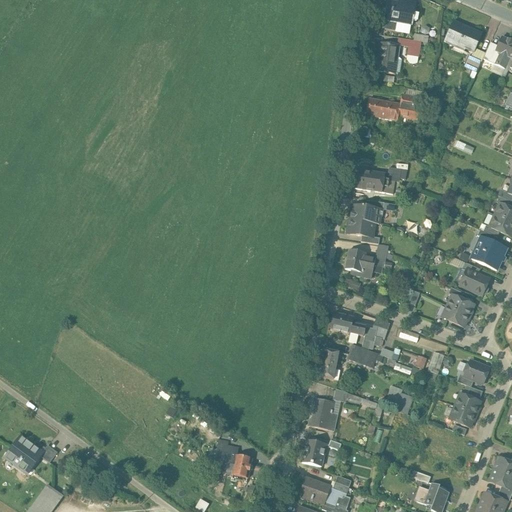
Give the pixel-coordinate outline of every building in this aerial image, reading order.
[(417,1),(410,0),(405,0),(404,7),(415,9),(417,1)] [(404,7),(387,4),(383,28),(395,31),(396,23),(412,26),(415,9),(404,7)] [(481,35),(454,23),(445,44),(446,44),(447,40),(465,48),(465,49),(473,53),(481,35)] [(428,38),(414,36),(413,42),(421,43),(427,44),(428,38)] [(511,42),(502,38),(498,47),(495,52),(499,54),(493,65),(505,70),(510,59),(511,60),(511,42)] [(409,41),(398,39),(397,46),(398,46),(408,48),(409,41)] [(413,42),(409,41),(408,48),(407,56),(419,58),(421,43),(413,42)] [(390,45),(381,44),(376,72),(395,75),(395,74),(394,74),(398,46),(397,46),(390,45)] [(490,44),(485,55),(483,60),(490,64),(495,52),(498,47),(490,44)] [(495,52),(490,64),(493,65),(499,54),(495,52)] [(481,63),(468,57),(463,68),(477,74),(481,63)] [(423,93),(409,90),(407,97),(422,100),(423,93)] [(400,106),(369,100),(369,101),(366,116),(366,117),(397,123),(398,118),(417,122),(419,114),(422,100),(407,97),(403,96),(403,95),(402,95),(400,106)] [(401,171),(389,169),(387,178),(399,179),(401,171)] [(385,175),(357,170),(354,189),(381,194),(384,181),(385,175)] [(395,183),(384,181),(381,194),(393,195),(395,183)] [(508,194),(500,190),(497,197),(499,198),(511,203),(511,200),(511,196),(507,194),(508,194)] [(511,203),(499,198),(497,204),(500,205),(510,209),(511,205),(511,203)] [(384,204),(369,202),(368,208),(383,210),(384,204)] [(511,210),(510,209),(500,205),(495,216),(511,224),(511,210)] [(368,208),(351,206),(349,220),(375,224),(375,225),(379,225),(380,219),(382,218),(383,210),(368,208)] [(511,237),(511,224),(495,216),(489,228),(500,233),(511,238),(511,237)] [(375,224),(349,220),(347,235),(362,237),(373,239),(373,238),(375,225),(375,224)] [(489,228),(486,226),(483,232),(495,238),(497,238),(500,233),(489,228)] [(495,238),(483,232),(480,231),(478,237),(480,238),(480,236),(493,242),(495,238)] [(493,242),(480,236),(480,238),(470,260),(498,273),(509,249),(493,242)] [(373,239),(362,237),(361,243),(378,246),(379,246),(380,239),(373,238),(373,239)] [(379,246),(378,246),(375,260),(376,260),(385,262),(386,260),(391,261),(393,257),(387,254),(388,247),(379,246)] [(366,255),(349,251),(347,260),(374,267),(376,260),(375,260),(368,258),(368,256),(366,255)] [(374,267),(347,260),(345,270),(351,272),(362,274),(361,277),(371,280),(373,273),(374,267)] [(374,267),(384,269),(385,263),(385,262),(376,260),(374,267)] [(463,269),(466,271),(467,269),(479,274),(481,271),(465,264),(463,269)] [(382,275),(384,269),(374,267),(373,273),(382,275)] [(479,274),(467,269),(466,271),(458,288),(482,299),(491,280),(479,274)] [(343,278),(341,285),(358,292),(361,285),(343,278)] [(464,295),(451,289),(448,295),(452,296),(461,300),(464,295)] [(413,292),(409,304),(415,307),(420,294),(413,292)] [(461,300),(452,296),(447,307),(469,317),(474,306),(461,300)] [(469,317),(447,307),(442,319),(464,329),(469,317)] [(353,318),(334,314),(331,330),(350,335),(350,334),(363,337),(365,328),(352,325),(353,318)] [(373,326),(388,331),(390,325),(376,320),(373,326)] [(373,326),(372,330),(377,331),(376,335),(377,335),(376,336),(379,337),(378,339),(380,339),(384,341),(388,331),(373,326)] [(367,328),(364,341),(369,342),(372,330),(367,328)] [(403,330),(400,338),(417,344),(420,336),(403,330)] [(364,341),(362,349),(365,350),(368,351),(370,342),(369,342),(364,341)] [(362,349),(352,346),(347,360),(359,365),(362,357),(365,350),(362,349)] [(394,354),(392,360),(397,362),(401,351),(396,349),(394,354)] [(362,357),(375,361),(378,355),(368,351),(365,350),(362,357)] [(381,356),(387,358),(392,360),(394,354),(383,350),(381,356)] [(339,354),(325,351),(320,378),(338,382),(340,372),(336,371),(339,354)] [(444,357),(434,353),(428,372),(437,376),(444,357)] [(378,355),(375,361),(385,365),(387,358),(381,356),(378,355)] [(414,366),(423,369),(427,359),(418,356),(414,366)] [(362,357),(359,365),(372,369),(375,361),(362,357)] [(491,368),(470,361),(464,378),(463,379),(473,383),(484,386),(491,368)] [(437,376),(413,368),(410,375),(435,384),(437,376)] [(472,388),(473,383),(463,379),(464,378),(460,376),(457,383),(469,388),(472,388)] [(352,396),(362,400),(383,407),(387,398),(356,386),(352,396)] [(484,393),(472,388),(469,388),(467,395),(482,401),(484,393)] [(347,394),(336,390),(334,401),(345,403),(346,400),(347,394)] [(352,396),(347,394),(346,400),(360,404),(362,400),(352,396)] [(403,394),(396,412),(408,416),(414,398),(403,394)] [(483,403),(459,394),(454,407),(477,417),(483,403)] [(334,403),(315,399),(312,414),(311,414),(309,421),(311,421),(310,427),(328,431),(334,403)] [(362,400),(360,404),(375,409),(371,423),(377,425),(383,407),(362,400)] [(179,409),(172,405),(166,415),(173,419),(179,409)] [(472,431),(477,417),(454,407),(448,421),(472,431)] [(454,426),(452,432),(466,437),(468,431),(454,426)] [(49,453),(25,434),(8,456),(31,476),(49,453)] [(341,445),(330,441),(328,448),(339,452),(341,445)] [(326,446),(307,442),(302,464),(321,468),(326,446)] [(237,450),(218,446),(217,452),(235,455),(235,456),(236,457),(237,450)] [(235,455),(217,452),(213,470),(232,473),(235,456),(235,455)] [(236,457),(235,456),(232,473),(231,476),(248,480),(252,460),(236,457)] [(511,464),(499,459),(494,471),(511,478),(511,464)] [(511,489),(511,478),(494,471),(489,483),(501,488),(511,492),(511,491),(511,489)] [(431,478),(414,472),(411,478),(428,485),(431,478)] [(351,482),(337,477),(335,483),(349,489),(351,482)] [(330,488),(305,479),(299,496),(311,500),(311,501),(312,501),(324,505),(325,503),(330,488)] [(349,489),(335,483),(332,490),(346,495),(349,489)] [(54,511),(66,496),(49,484),(29,511),(54,511)] [(440,488),(431,485),(429,492),(419,488),(419,489),(421,490),(416,502),(428,507),(429,505),(434,506),(432,511),(431,511),(430,511),(442,511),(446,501),(444,501),(447,494),(438,491),(440,488)] [(511,492),(501,488),(499,493),(511,498),(511,495),(511,491),(511,492)] [(511,498),(499,493),(497,499),(507,503),(506,504),(508,504),(511,498)] [(497,499),(484,494),(480,506),(494,511),(503,511),(506,504),(507,503),(497,499)] [(343,496),(341,502),(337,500),(334,507),(325,503),(324,505),(322,511),(325,511),(348,511),(346,511),(350,499),(343,496)]
